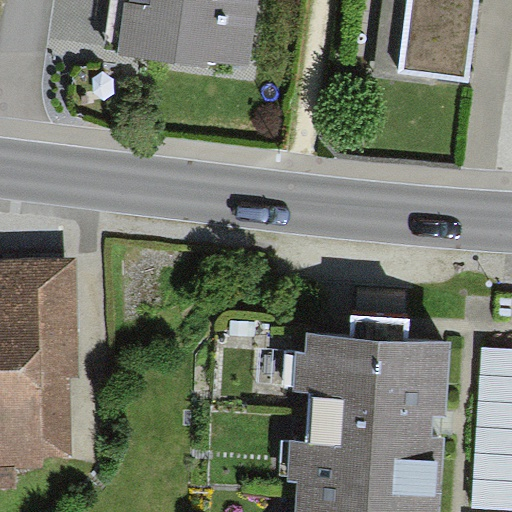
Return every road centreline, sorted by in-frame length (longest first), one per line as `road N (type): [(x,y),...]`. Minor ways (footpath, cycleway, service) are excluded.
road 1 (tertiary): [(511,220),(1,171)]
road 2 (residential): [(27,0),(1,171)]
